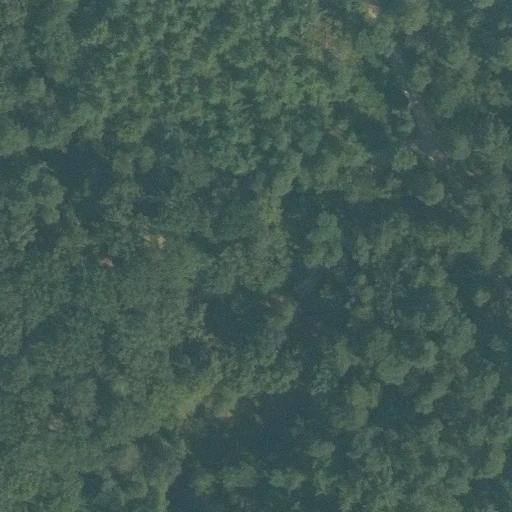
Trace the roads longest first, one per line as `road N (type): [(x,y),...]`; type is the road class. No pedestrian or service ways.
road 1 (track): [(396,155),(303,286),(284,352)]
road 2 (track): [(511,311),(429,133)]
road 3 (track): [(429,133),(369,0)]
